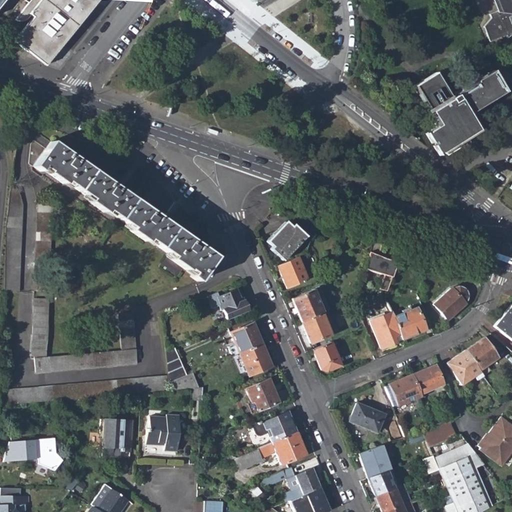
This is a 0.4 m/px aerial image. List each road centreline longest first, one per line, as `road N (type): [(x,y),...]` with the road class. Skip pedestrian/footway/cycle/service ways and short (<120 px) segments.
road 1 (primary): [(215,151),(506,249)]
road 2 (residential): [(215,151),(219,189),(306,397)]
road 3 (residential): [(506,249),(505,226),(323,83)]
road 4 (primary): [(63,98),(215,151)]
road 5 (residential): [(306,397),(434,343)]
road 6 (residential): [(323,83),(218,0)]
road 7 (residential): [(306,397),(356,511)]
road 8 (residential): [(434,343),(482,311),(506,249)]
road 9 (residential): [(139,0),(63,98)]
